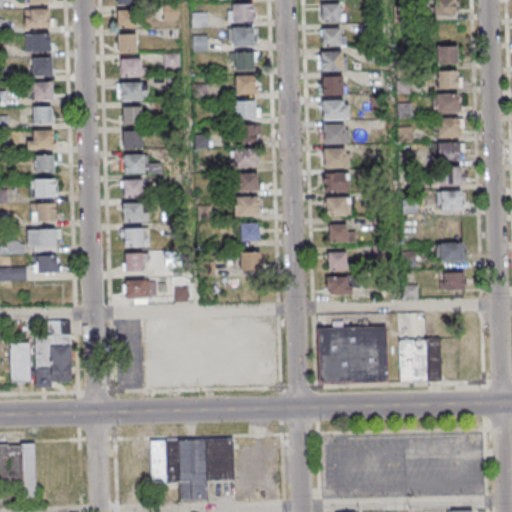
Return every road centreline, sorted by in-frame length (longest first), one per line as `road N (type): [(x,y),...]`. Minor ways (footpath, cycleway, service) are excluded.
road 1 (residential): [(505,511),(488,0)]
road 2 (residential): [(103,511),(86,0)]
road 3 (residential): [(306,511),(289,0)]
road 4 (tertiary): [(502,404),(0,416)]
